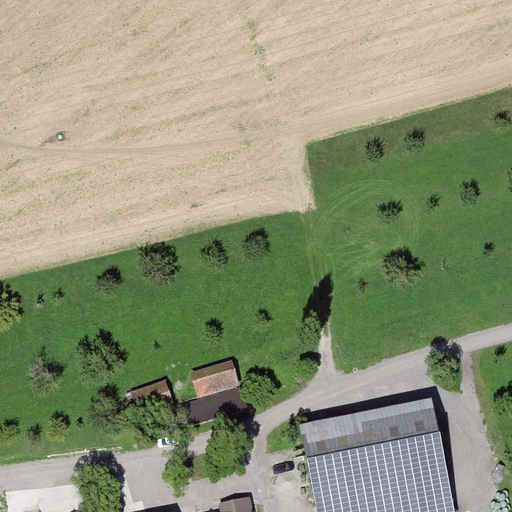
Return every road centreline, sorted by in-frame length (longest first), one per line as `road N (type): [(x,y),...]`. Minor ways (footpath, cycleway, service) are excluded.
road 1 (track): [(511,332),(153,461),(0,477)]
road 2 (track): [(325,396),(325,317),(306,192),(276,135)]
